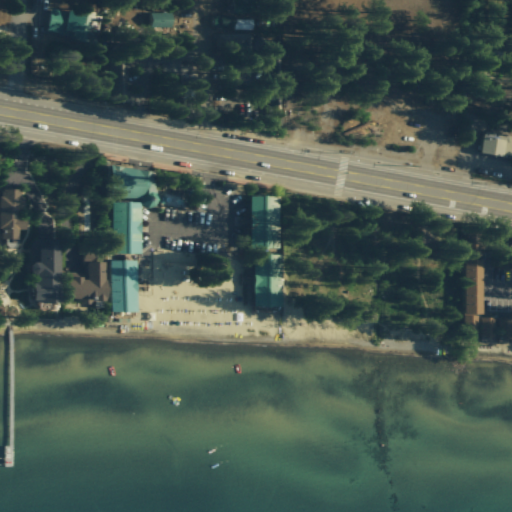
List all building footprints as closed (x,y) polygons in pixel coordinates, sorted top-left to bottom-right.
[(252,0),(242,0),(232,0),(233,13),(252,13),(252,0)] [(47,29),(73,32),(72,40),(96,42),(99,14),(49,8),(47,29)] [(170,27),(171,13),(149,13),(149,27),(170,27)] [(511,156),(511,135),(482,132),(480,153),(511,156)] [(140,198),(140,207),(154,207),(154,168),(109,168),(109,198),(140,198)] [(0,238),(18,239),(18,230),(22,230),(23,190),(0,189),(0,238)] [(248,248),(277,249),(279,196),(250,196),(248,248)] [(110,254),(139,254),(140,202),(111,202),(110,254)] [(59,240),(31,239),(31,274),(35,274),(34,308),(51,309),(51,303),(59,303),(59,240)] [(253,307),(281,307),(280,255),(252,255),(253,307)] [(463,333),(476,333),(477,315),(481,315),(482,260),(464,259),(463,333)] [(135,312),(135,261),(109,260),(108,312),(135,312)] [(105,262),(85,262),(85,272),(68,272),(68,301),(105,301),(105,262)] [(480,337),(494,337),(494,317),(480,317),(480,337)]
